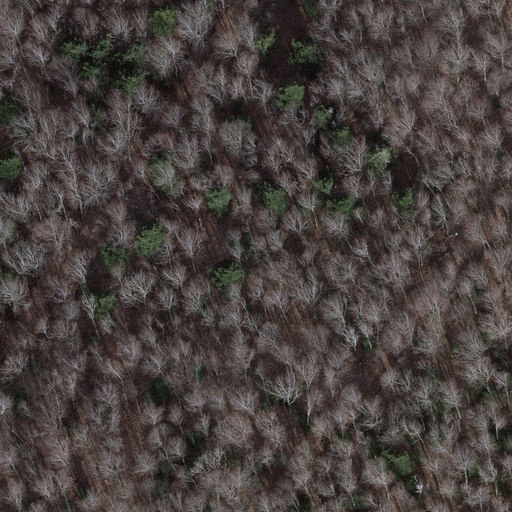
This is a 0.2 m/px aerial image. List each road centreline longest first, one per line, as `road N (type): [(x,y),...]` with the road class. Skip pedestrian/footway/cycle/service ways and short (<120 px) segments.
road 1 (track): [(242,0),(82,252),(0,361)]
road 2 (track): [(279,511),(511,199)]
